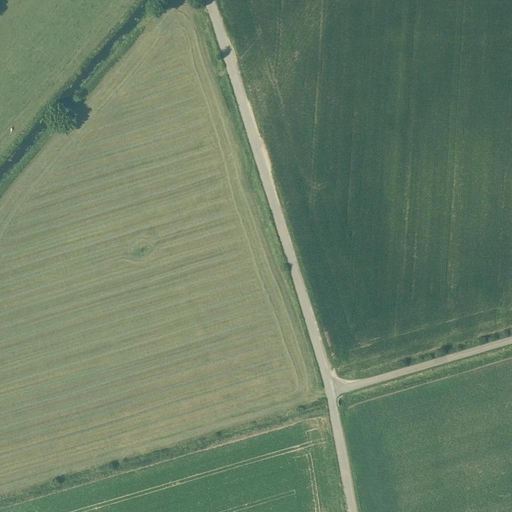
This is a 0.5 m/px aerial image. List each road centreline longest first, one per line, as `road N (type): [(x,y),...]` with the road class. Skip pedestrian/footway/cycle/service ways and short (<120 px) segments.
road 1 (unclassified): [(208,0),(333,388)]
road 2 (unclassified): [(333,388),(511,336)]
road 3 (unclassified): [(333,388),(354,511)]
